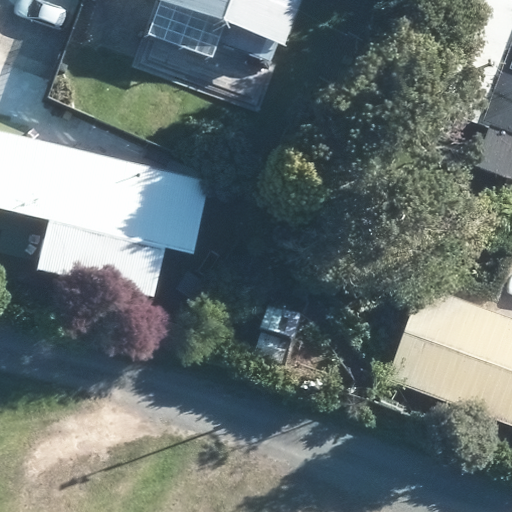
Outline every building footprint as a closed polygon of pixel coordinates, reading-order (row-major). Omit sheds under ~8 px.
[(200,46),(250,64),(257,47),(263,50),(283,0),(133,0),(134,0),(143,5),(130,37),(193,63),(200,46)] [(511,9),(485,0),(482,0),(449,95),(483,107),(476,125),(483,128),(468,169),(511,184),(511,9)] [(131,57),(100,50),(87,107),(118,115),(131,57)] [(37,97),(50,68),(27,59),(15,88),(37,97)] [(197,106),(154,85),(131,130),(174,151),(197,106)] [(104,158),(25,139),(29,125),(0,118),(0,216),(29,225),(20,257),(16,272),(128,300),(141,252),(170,260),(190,186),(102,164),(104,158)] [(511,321),(496,316),(418,286),(382,385),(511,432),(511,321)] [(296,315),(263,304),(257,323),(266,328),(265,331),(289,339),(296,315)]
